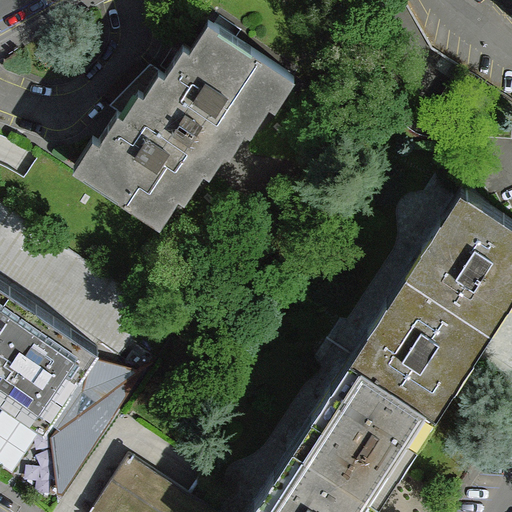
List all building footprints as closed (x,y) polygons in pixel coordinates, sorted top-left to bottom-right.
[(184,44),(150,96),(220,142),(225,145),(240,122),(251,130),(289,70),(215,23),(196,52),(184,44)] [(120,110),(81,169),(155,217),(174,188),(180,192),(199,163),(205,167),(220,142),(150,96),(146,93),(130,116),(120,110)] [(511,217),(462,185),(407,269),(488,322),(511,284),(511,217)] [(100,346),(81,372),(102,386),(132,340),(154,305),(0,199),(0,277),(11,285),(100,346)] [(407,269),(351,354),(431,406),(488,322),(407,269)] [(0,277),(0,302),(11,285),(0,277)] [(100,346),(11,285),(0,302),(0,387),(42,416),(48,421),(81,372),(100,346)] [(295,440),(374,492),(431,406),(351,354),(295,440)] [(361,511),(374,492),(295,440),(247,511),(361,511)] [(104,511),(222,511),(131,452),(95,505),(104,511)]
